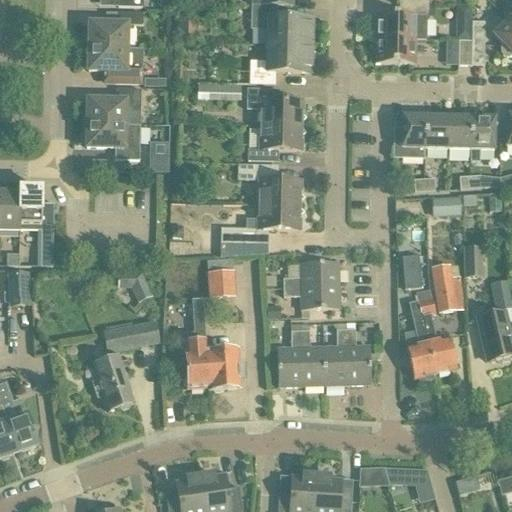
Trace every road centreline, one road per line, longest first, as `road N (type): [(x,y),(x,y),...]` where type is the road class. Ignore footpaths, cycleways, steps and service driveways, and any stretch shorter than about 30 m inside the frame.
road 1 (residential): [(336,90),(332,239),(378,239),(381,90)]
road 2 (residential): [(0,511),(161,452),(269,443)]
road 3 (residential): [(387,266),(391,443)]
road 4 (residential): [(52,168),(63,0)]
road 5 (residential): [(143,230),(77,229),(77,190),(52,168)]
road 6 (residential): [(511,92),(381,90)]
road 7 (residential): [(269,443),(391,443)]
